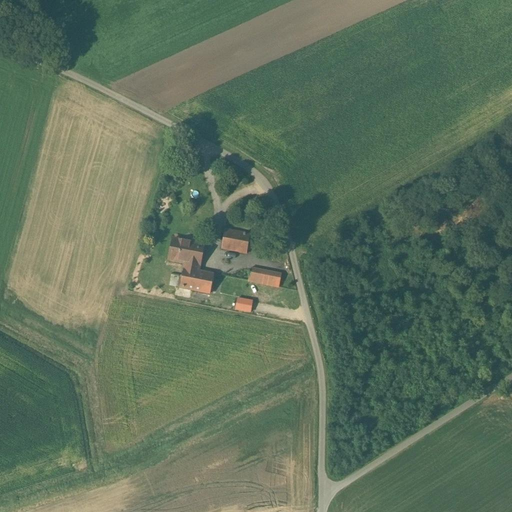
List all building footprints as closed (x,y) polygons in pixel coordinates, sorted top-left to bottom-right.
[(249,235),(226,230),(221,256),(236,259),(237,253),(246,254),(249,235)] [(169,259),(185,262),(199,265),(203,245),(173,240),(169,259)] [(198,271),(199,265),(185,262),(180,287),(210,293),(213,275),(198,271)] [(280,278),(250,272),(248,282),(277,288),(280,278)] [(250,313),(253,300),(237,296),(234,309),(250,313)]
